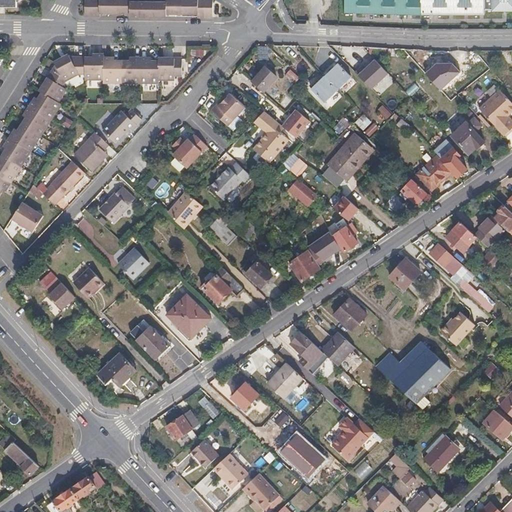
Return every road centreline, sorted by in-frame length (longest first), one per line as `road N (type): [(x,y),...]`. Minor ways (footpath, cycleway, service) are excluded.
road 1 (residential): [(511,162),(130,424)]
road 2 (residential): [(0,252),(13,268),(252,30)]
road 3 (residential): [(252,30),(261,37),(511,39)]
road 4 (residential): [(49,28),(252,30)]
road 5 (primary): [(107,441),(0,323)]
road 6 (residential): [(6,511),(107,441)]
